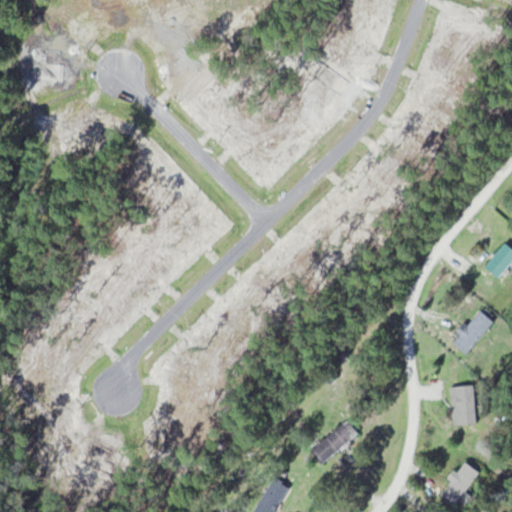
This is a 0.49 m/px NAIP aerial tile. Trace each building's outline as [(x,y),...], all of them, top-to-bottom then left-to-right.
[(487,265),(501,278),(511,264),(511,245),(508,242),(487,265)] [(471,354),(496,320),(481,309),(457,344),(471,354)] [(460,424),(477,424),(477,385),(460,385),(460,424)] [(361,434),(350,420),(312,450),(323,464),(361,434)] [(468,490),(482,473),(468,461),(444,492),(464,508),(474,495),(468,490)] [(256,511),(276,511),(291,487),(276,478),(256,511)]
